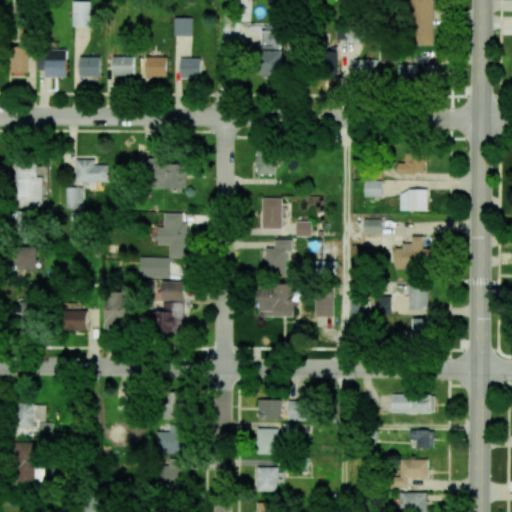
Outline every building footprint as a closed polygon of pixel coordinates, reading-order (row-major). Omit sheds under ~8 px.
[(432,45),(431,0),(409,0),(409,45),(432,45)] [(90,26),(90,2),(72,2),(72,26),(90,26)] [(192,18),(174,18),(174,36),(192,36),(192,18)] [(28,73),(28,47),(12,46),(11,73),(28,73)] [(66,76),(66,50),(37,49),(37,70),(45,70),(45,76),(66,76)] [(259,74),(284,74),(284,51),(260,50),(259,74)] [(338,51),(327,51),(327,71),(337,72),(338,51)] [(100,76),(100,56),(80,56),(80,76),(100,76)] [(113,75),(134,75),(134,56),(113,57),(113,75)] [(167,56),(146,57),(146,77),(167,76),(167,56)] [(399,64),(398,82),(437,83),(438,64),(427,63),(427,57),(416,56),(416,65),(399,64)] [(180,78),(200,78),(201,58),(180,58),(180,78)] [(377,59),(352,59),(353,78),(378,77),(377,59)] [(275,174),(276,146),(257,146),(256,174),(275,174)] [(398,173),(424,173),(424,150),(405,150),(405,162),(398,162),(398,173)] [(185,188),(186,164),(158,164),(158,158),(146,158),(145,187),(185,188)] [(95,159),(76,159),(76,182),(107,182),(108,164),(95,164),(95,159)] [(17,206),(44,206),(45,165),(17,165),(17,206)] [(364,196),(382,197),(382,180),(364,180),(364,196)] [(66,208),(82,208),(81,187),(65,187),(66,208)] [(400,190),(400,210),(427,210),(428,190),(400,190)] [(282,197),(262,198),(262,229),(282,228),(282,197)] [(169,257),(189,258),(190,223),(182,223),(182,213),(164,213),(164,227),(158,226),(157,244),(169,244),(169,257)] [(363,234),(381,234),(381,219),(363,219),(363,234)] [(311,236),(312,221),(297,221),(296,236),(311,236)] [(395,245),(394,268),(419,269),(419,262),(432,262),(433,236),(412,235),(412,245),(395,245)] [(266,247),(265,274),(286,274),(286,252),(292,252),(292,239),(274,239),(274,248),(266,247)] [(16,246),(16,269),(35,269),(36,247),(16,246)] [(170,258),(140,257),(140,277),(170,277),(170,258)] [(338,261),(314,260),(314,275),(337,276),(338,261)] [(161,300),(183,301),(184,281),(162,280),(161,300)] [(409,283),(409,310),(428,310),(428,284),(409,283)] [(259,316),(294,316),(295,284),(259,284),(259,316)] [(334,316),(334,291),(315,291),(315,316),(334,316)] [(104,329),(129,329),(129,294),(104,294),(104,329)] [(391,295),(374,296),(374,313),(391,313),(391,295)] [(351,313),(362,314),(363,296),(351,296),(351,313)] [(184,332),(184,301),(163,301),(163,311),(154,311),(154,332),(184,332)] [(87,310),(64,310),(65,330),(87,329),(87,310)] [(430,340),(431,318),(412,317),(411,340),(430,340)] [(183,419),(184,394),(168,394),(167,419),(183,419)] [(391,412),(434,413),(435,395),(392,394),(391,412)] [(281,399),(259,399),(259,419),(281,419),(281,399)] [(288,401),(288,420),(307,420),(307,400),(288,401)] [(16,427),(34,427),(34,421),(45,420),(45,403),(15,404),(16,427)] [(52,422),(39,422),(39,435),(52,435),(52,422)] [(284,435),(297,435),(297,423),(284,423),(284,435)] [(157,431),(157,453),(186,454),(186,425),(170,424),(170,431),(157,431)] [(277,454),(278,428),(257,428),(256,453),(277,454)] [(417,448),(434,448),(434,430),(409,430),(409,440),(417,440),(417,448)] [(35,467),(36,442),(17,442),(15,485),(43,486),(44,467),(35,467)] [(428,459),(400,459),(400,477),(396,477),(395,486),(409,486),(409,478),(428,478),(428,459)] [(157,486),(181,486),(180,466),(157,466),(157,486)] [(257,490),(277,491),(277,481),(284,481),(284,468),(258,467),(257,490)] [(427,511),(427,492),(400,492),(400,508),(408,508),(408,511),(427,511)] [(256,511),(277,511),(278,503),(257,502),(256,511)]
